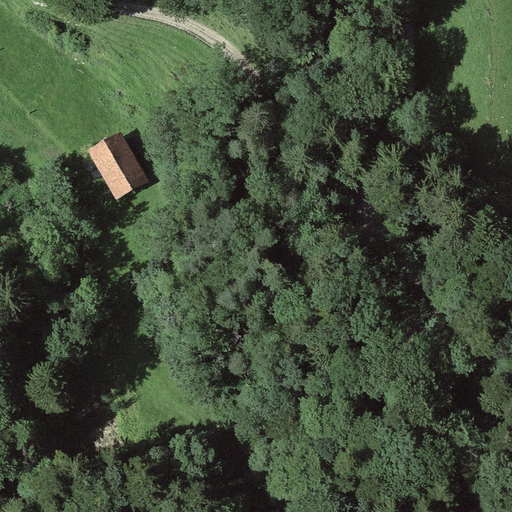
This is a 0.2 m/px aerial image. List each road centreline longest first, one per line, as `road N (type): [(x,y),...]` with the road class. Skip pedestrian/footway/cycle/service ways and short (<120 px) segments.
road 1 (track): [(95,0),(185,20),(256,76),(273,110),(291,249),(307,284),(333,301),(420,329),(432,325),(439,303),(378,227),(362,191),(406,39),(396,0)]
road 2 (track): [(432,325),(463,511)]
